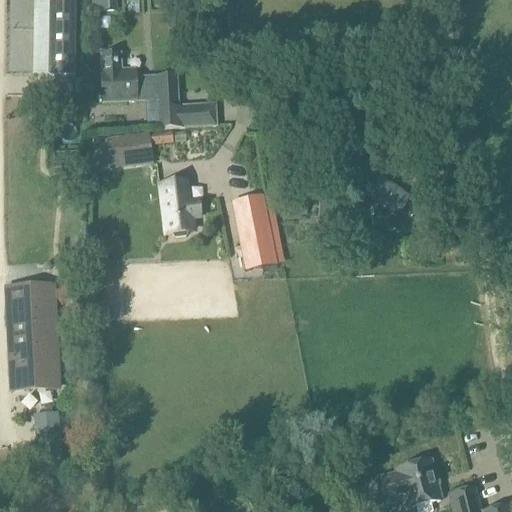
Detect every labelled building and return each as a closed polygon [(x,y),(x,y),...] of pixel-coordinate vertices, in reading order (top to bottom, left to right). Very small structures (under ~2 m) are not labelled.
[(46,0),(47,2),(49,2),(47,78),(74,79),(75,0),(46,0)] [(176,79),(157,80),(136,80),(136,72),(121,73),(121,56),(100,57),(101,108),(137,106),(137,105),(158,104),(159,131),(215,128),(214,108),(177,110),(176,79)] [(152,163),(148,137),(93,143),(96,170),(152,163)] [(67,155),(68,167),(79,167),(79,155),(67,155)] [(409,200),(377,177),(363,196),(395,219),(409,200)] [(188,184),(159,187),(165,238),(195,235),(193,221),(200,220),(198,203),(190,203),(188,184)] [(277,267),(263,202),(263,199),(231,205),(246,275),(278,268),(277,267)] [(336,205),(320,202),(316,245),(332,247),(336,205)] [(299,204),(297,215),(309,217),(310,206),(299,204)] [(104,323),(115,322),(112,265),(97,265),(97,282),(92,282),(93,323),(104,323)] [(12,378),(58,376),(53,289),(8,291),(12,378)] [(430,465),(395,473),(396,477),(369,484),(376,510),(404,503),(405,511),(406,511),(440,504),(430,465)] [(448,497),(451,511),(509,511),(508,507),(486,511),(481,511),(475,490),(448,497)] [(277,501),(262,511),(283,511),(285,511),(277,501)]
